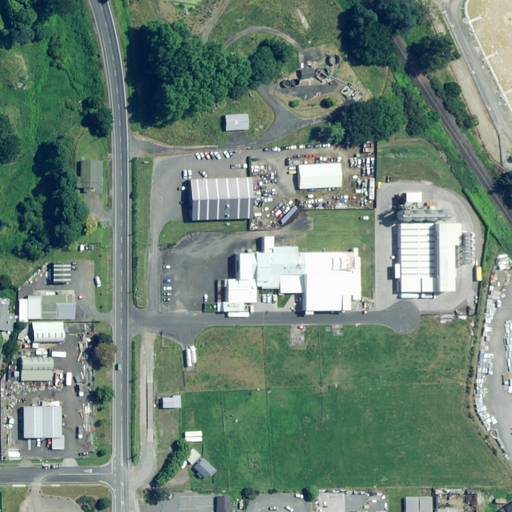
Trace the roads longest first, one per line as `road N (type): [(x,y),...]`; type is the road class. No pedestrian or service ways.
road 1 (primary): [(122,474),(120,123),(99,0)]
road 2 (residential): [(0,475),(122,474)]
